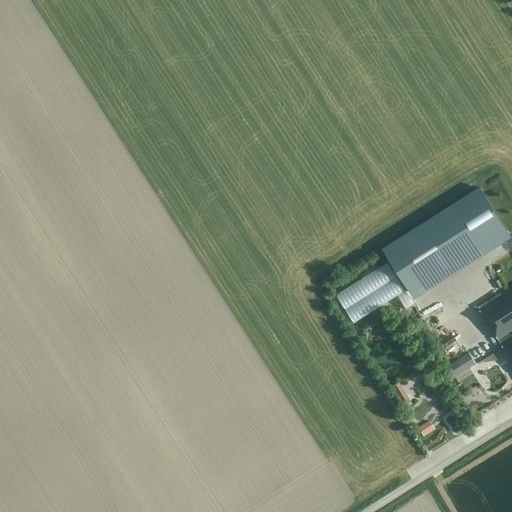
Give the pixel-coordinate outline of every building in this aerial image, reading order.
[(480,188),(383,250),(410,292),(508,230),(480,188)] [(511,284),(477,307),(511,361),(511,284)] [(442,322),(431,329),(440,342),(451,335),(442,322)] [(448,365),(455,376),(476,363),(469,352),(448,365)] [(468,411),(464,405),(460,408),(464,414),(468,411)] [(424,436),(435,429),(430,420),(418,427),(424,436)]
